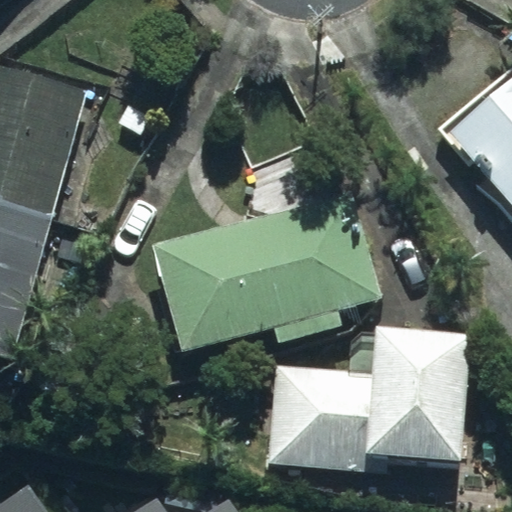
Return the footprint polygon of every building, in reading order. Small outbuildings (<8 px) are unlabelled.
[(85,92),(0,72),(0,372),(21,377),(85,92)] [(511,74),(439,139),(511,220),(511,74)] [(356,203),(154,257),(183,365),(276,341),(280,356),(346,338),(341,322),(385,310),(356,203)] [(275,374),(269,474),(393,481),(393,473),(465,478),(473,350),(361,343),(359,379),(275,374)] [(38,511),(30,499),(10,511),(38,511)]
